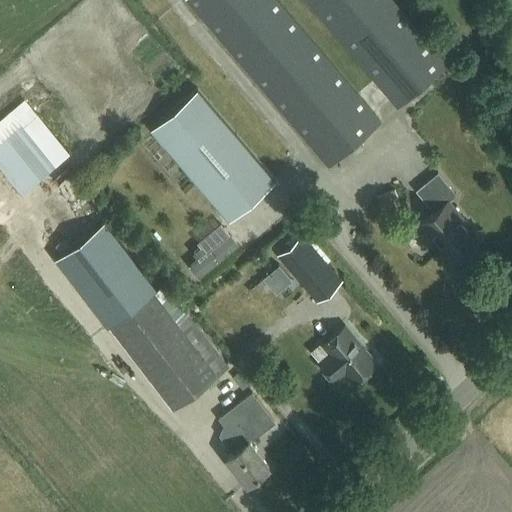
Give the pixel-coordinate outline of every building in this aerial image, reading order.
[(190,0),(329,164),(381,120),(279,0),(190,0)] [(308,0),(398,104),(447,63),(393,0),(308,0)] [(275,180),(197,88),(151,127),(229,219),(275,180)] [(0,157),(25,186),(70,146),(28,99),(0,123),(0,157)] [(438,171),(417,188),(434,210),(422,221),(455,260),(481,238),(457,209),(465,202),(456,192),(452,187),(455,184),(444,171),(441,174),(438,171)] [(89,198),(78,208),(86,217),(97,207),(89,198)] [(109,323),(171,403),(215,369),(153,288),(155,287),(155,286),(103,218),(54,256),(107,324),(109,323)] [(252,253),(265,243),(256,232),(244,242),(252,253)] [(317,300),(342,280),(303,234),(279,254),(317,300)] [(320,361),(336,379),(346,370),(355,381),(377,362),(346,325),(324,344),(331,352),(320,361)] [(269,465),(249,439),(275,419),(253,391),(220,416),(229,428),(221,434),(234,450),(227,455),(248,482),(269,465)]
